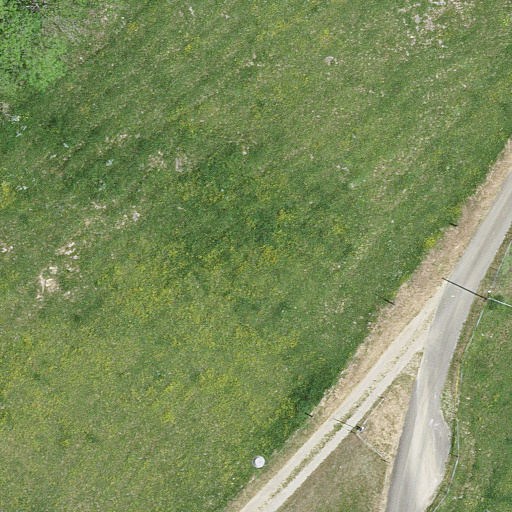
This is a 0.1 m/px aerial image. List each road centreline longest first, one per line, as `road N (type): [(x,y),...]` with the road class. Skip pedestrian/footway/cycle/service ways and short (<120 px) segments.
road 1 (track): [(404,511),(441,350),(511,202)]
road 2 (track): [(256,511),(463,299)]
